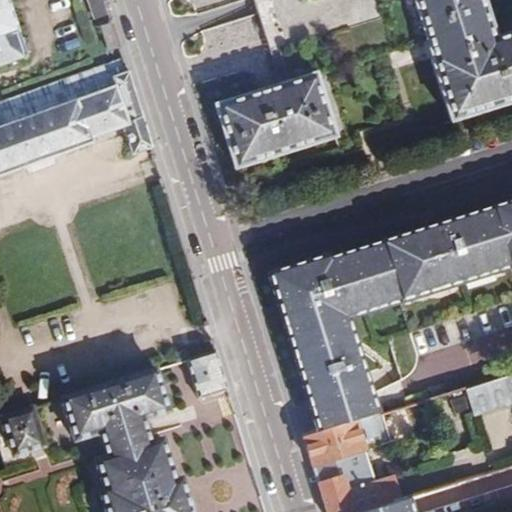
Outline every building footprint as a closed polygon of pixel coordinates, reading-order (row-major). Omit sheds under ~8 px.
[(0,0),(0,64),(25,56),(6,0),(0,0)] [(254,0),(271,52),(280,49),(290,79),(217,103),(236,163),(335,133),(318,75),(426,40),(451,121),(511,102),(511,30),(498,35),(486,0),(254,0)] [(120,45),(113,22),(101,25),(108,49),(120,45)] [(0,105),(0,115),(128,70),(125,61),(0,105)] [(26,165),(55,155),(54,153),(90,140),(89,137),(124,125),(132,152),(152,146),(128,70),(0,115),(0,171),(25,163),(26,165)] [(511,202),(437,226),(442,243),(430,247),(425,230),(331,258),(330,256),(269,275),(278,303),(294,299),(297,310),(281,316),(302,384),(325,377),(329,390),(367,379),(349,319),(378,309),(399,380),(370,390),(378,415),(383,414),(468,388),(511,373),(511,202)] [(437,226),(425,230),(430,247),(442,243),(437,226)] [(278,303),(281,316),(297,310),(294,299),(278,303)] [(203,395),(228,387),(217,352),(192,360),(203,395)] [(165,383),(160,365),(139,371),(66,396),(78,437),(104,429),(148,415),(173,407),(168,392),(158,395),(155,386),(165,383)] [(511,394),(511,373),(468,388),(476,415),(511,403),(511,395),(511,394)] [(302,384),(307,397),(329,390),(325,377),(302,384)] [(307,397),(318,434),(378,415),(370,390),(367,379),(329,390),(307,397)] [(168,392),(165,383),(155,386),(158,395),(168,392)] [(37,405),(0,416),(0,433),(10,467),(51,455),(37,405)] [(318,434),(304,438),(323,499),(349,490),(338,456),(391,440),(383,414),(378,415),(318,434)] [(148,415),(104,429),(111,451),(155,438),(148,415)] [(155,438),(111,451),(98,455),(107,481),(102,483),(111,511),(195,511),(192,501),(182,504),(180,495),(189,492),(184,473),(178,475),(166,435),(155,438)] [(323,499),(327,511),(358,511),(402,499),(395,478),(388,476),(349,490),(323,499)] [(192,501),(189,492),(180,495),(182,504),(192,501)] [(358,511),(414,511),(410,496),(402,499),(358,511)]
